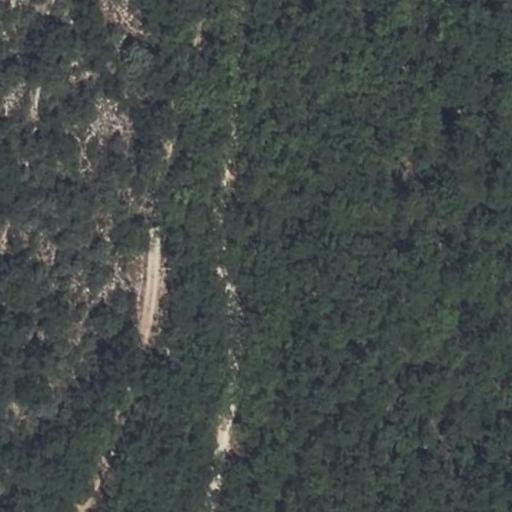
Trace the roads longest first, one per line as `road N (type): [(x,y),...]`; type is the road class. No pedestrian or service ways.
road 1 (track): [(196,0),(153,217),(151,310),(115,428),(73,511)]
road 2 (track): [(209,511),(239,366),(220,235),(246,0)]
